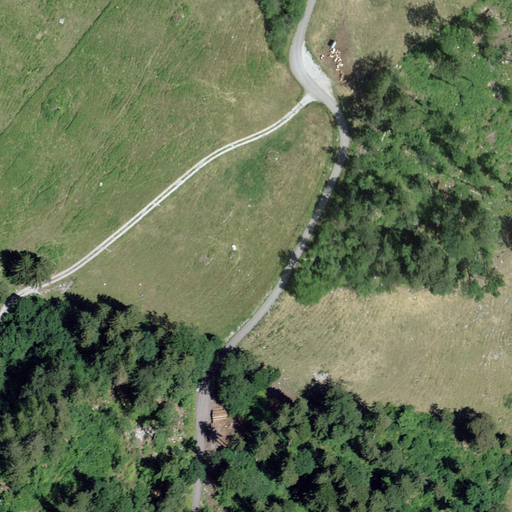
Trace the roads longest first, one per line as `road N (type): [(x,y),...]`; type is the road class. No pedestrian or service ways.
road 1 (unclassified): [(194,511),(211,380),(318,222),(349,140),(341,111),(298,51),(308,0)]
road 2 (track): [(325,89),(276,129),(211,159),(119,238),(72,273),(24,293),(0,317)]
